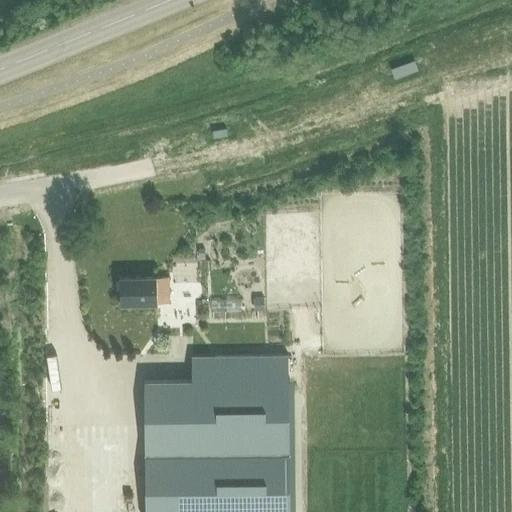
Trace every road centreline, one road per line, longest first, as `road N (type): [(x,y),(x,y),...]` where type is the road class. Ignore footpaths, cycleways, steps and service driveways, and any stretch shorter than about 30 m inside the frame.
road 1 (unclassified): [(0,69),(172,0)]
road 2 (unclassified): [(0,196),(151,166)]
